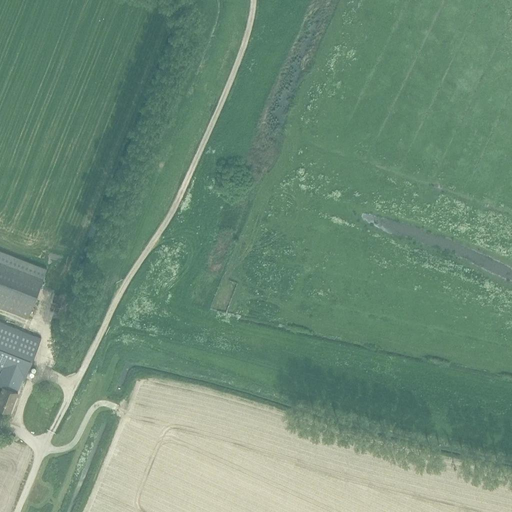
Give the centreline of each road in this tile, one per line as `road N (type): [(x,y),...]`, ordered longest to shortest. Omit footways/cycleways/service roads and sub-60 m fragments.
road 1 (track): [(105,320),(184,184),(225,93),(252,0)]
road 2 (track): [(219,0),(105,320)]
road 3 (track): [(43,447),(105,320)]
